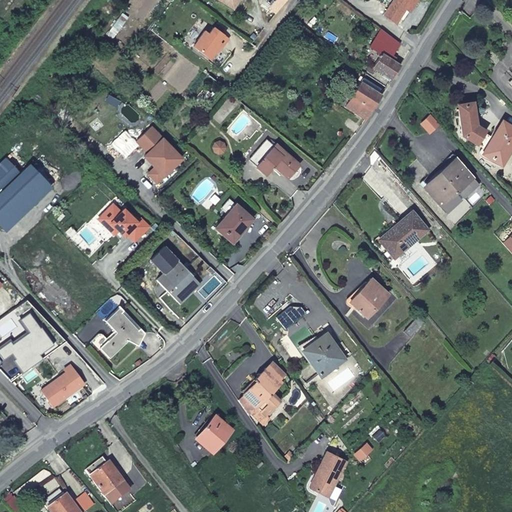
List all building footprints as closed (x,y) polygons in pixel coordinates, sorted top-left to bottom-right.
[(218,0),(235,10),(241,0),(218,0)] [(281,0),(275,7),(281,12),(291,0),(281,0)] [(385,18),(397,27),(406,12),(412,16),(419,4),(414,0),(386,0),(382,6),(390,11),(385,18)] [(211,37),(207,34),(196,49),(212,61),(218,53),(223,46),(225,48),(231,41),(216,31),(211,37)] [(402,48),(385,33),(381,39),(399,53),(402,48)] [(395,58),(399,53),(381,39),(374,48),(387,57),(382,64),(379,62),(371,73),(376,77),(382,70),(395,80),(403,68),(396,64),(398,61),(395,58)] [(347,108),(368,123),(383,99),(363,84),(367,80),(364,78),(359,85),(361,88),(347,108)] [(464,140),(478,148),(485,136),(486,135),(478,130),(474,107),(463,109),(464,113),(460,114),(464,140)] [(433,117),(424,126),(432,135),(442,127),(433,117)] [(486,158),(503,169),(511,154),(511,129),(505,126),(495,142),(488,154),(486,158)] [(157,169),(150,175),(159,185),(185,161),(154,128),(139,142),(150,154),(159,164),(159,167),(157,169)] [(485,136),(478,148),(488,154),(495,142),(485,136)] [(286,159),(270,144),(253,162),(268,176),(276,168),(291,182),(303,170),(288,156),(286,159)] [(147,157),(157,169),(159,167),(159,164),(150,154),(147,157)] [(427,193),(444,211),(475,183),(459,164),(427,193)] [(18,179),(41,202),(52,190),(29,167),(18,179)] [(0,195),(0,230),(6,237),(41,202),(18,179),(0,195)] [(254,220),(239,205),(217,229),(233,243),(254,220)] [(114,207),(100,221),(109,230),(113,226),(120,233),(126,238),(128,236),(136,244),(151,229),(142,221),(139,224),(125,212),(123,215),(114,207)] [(394,260),(425,233),(410,216),(395,228),(398,232),(381,245),(394,260)] [(120,233),(113,226),(109,230),(116,237),(120,233)] [(166,276),(159,283),(181,304),(193,293),(186,287),(195,278),(166,249),(153,263),(166,276)] [(390,299),(372,281),(350,304),(367,321),(390,299)] [(95,343),(112,361),(129,344),(140,348),(146,331),(122,308),(108,323),(117,333),(109,341),(104,337),(101,337),(95,343)] [(290,309),(276,321),(286,333),(304,318),(298,312),(290,309)] [(28,319),(19,326),(28,338),(12,350),(10,347),(0,353),(0,363),(2,366),(11,360),(15,365),(13,366),(22,378),(42,364),(39,360),(53,350),(40,333),(39,334),(28,319)] [(408,339),(422,326),(417,320),(402,332),(408,339)] [(300,349),(322,379),(344,361),(325,335),(317,342),(314,337),(300,349)] [(246,399),(258,409),(267,418),(275,410),(265,401),(282,383),(280,380),(284,376),(273,367),(268,374),(266,372),(254,384),(257,387),(246,399)] [(65,378),(40,396),(52,412),(84,389),(70,370),(63,375),(65,378)] [(258,409),(246,399),(241,404),(251,417),(252,415),(258,409)] [(267,418),(258,409),(252,415),(264,426),(271,420),(267,418)] [(213,450),(233,428),(215,413),(196,435),(213,450)] [(348,463),(328,453),(319,471),(321,472),(319,476),(316,477),(312,486),(313,489),(330,498),(348,463)] [(87,482),(108,508),(126,493),(104,467),(87,482)] [(62,502),(57,496),(41,509),(43,511),(73,511),(70,508),(63,501),(62,502)] [(11,497),(4,503),(11,511),(23,511),(24,511),(11,497)] [(85,511),(77,502),(70,508),(73,511),(85,511)]
